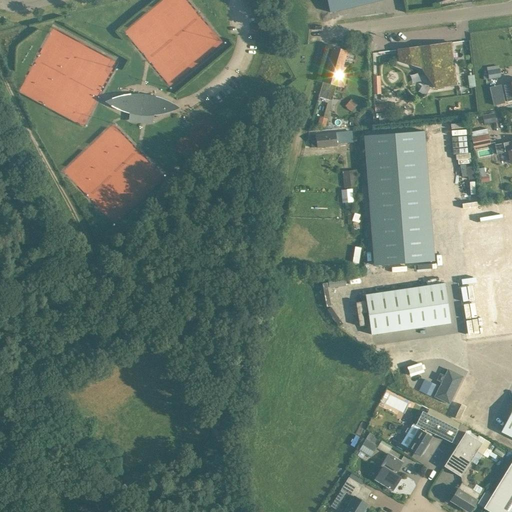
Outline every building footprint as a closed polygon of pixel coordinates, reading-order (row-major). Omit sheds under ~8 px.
[(327,0),(330,12),(377,0),(327,0)] [(450,42),(427,45),(432,83),(435,87),(456,84),(450,42)] [(427,45),(413,47),(398,49),(399,60),(422,68),(432,83),(427,45)] [(347,51),(343,49),(333,47),(323,81),(318,96),(332,100),(336,85),(340,86),(342,77),(345,67),(342,67),(347,51)] [(499,68),(487,70),(488,78),(500,76),(499,68)] [(500,85),(490,87),(494,105),(504,103),(500,85)] [(115,97),(110,98),(111,99),(113,98),(112,106),(110,104),(110,105),(114,108),(119,110),(124,112),(129,113),(129,111),(154,114),(154,115),(159,115),(164,114),(169,112),(174,110),(171,111),(172,103),(174,104),(170,101),(165,99),(160,97),(156,96),(155,97),(130,95),(131,93),(125,94),(120,95),(115,97)] [(394,102),(389,103),(374,105),(375,112),(395,109),(394,102)] [(484,124),(492,123),(490,113),(482,115),(484,124)] [(320,116),(317,124),(318,124),(317,126),(324,128),(325,126),(327,118),(320,116)] [(470,132),(473,147),(491,144),(487,128),(477,130),(470,132)] [(430,130),(370,133),(378,263),(438,259),(430,130)] [(337,145),(336,133),(310,135),(312,147),(337,145)] [(508,151),(510,163),(511,163),(511,140),(495,144),(496,153),(508,151)] [(175,162),(168,169),(172,173),(180,167),(175,162)] [(344,187),(352,186),(357,186),(355,169),(342,171),(344,187)] [(341,190),(342,203),(345,203),(345,208),(352,208),(352,202),(353,202),(352,189),(341,190)] [(365,294),(371,334),(450,323),(445,282),(365,294)] [(448,369),(445,376),(440,374),(438,379),(442,382),(435,396),(449,403),(462,376),(448,369)] [(413,408),(416,402),(403,396),(402,398),(396,395),(391,393),(388,400),(396,403),(394,407),(404,412),(407,406),(413,408)] [(511,409),(501,431),(511,436),(511,409)] [(451,442),(458,429),(422,411),(415,424),(413,423),(406,433),(414,437),(407,447),(420,455),(421,453),(423,454),(426,449),(425,448),(432,436),(431,436),(433,433),(451,442)] [(482,442),(465,432),(444,466),(461,476),(482,442)] [(366,438),(364,441),(359,449),(359,450),(370,457),(378,446),(366,438)] [(375,479),(392,489),(400,477),(393,473),(396,469),(397,470),(402,462),(389,453),(381,465),(383,466),(375,479)] [(511,511),(511,461),(483,507),(490,511),(511,511)] [(135,492),(146,484),(139,473),(127,481),(135,492)] [(364,502),(371,491),(348,477),(341,488),(346,491),(341,499),(348,505),(343,511),(362,511),(367,504),(364,502)] [(462,507),(461,508),(467,511),(468,511),(469,511),(480,493),(462,482),(458,488),(450,500),(462,507)]
